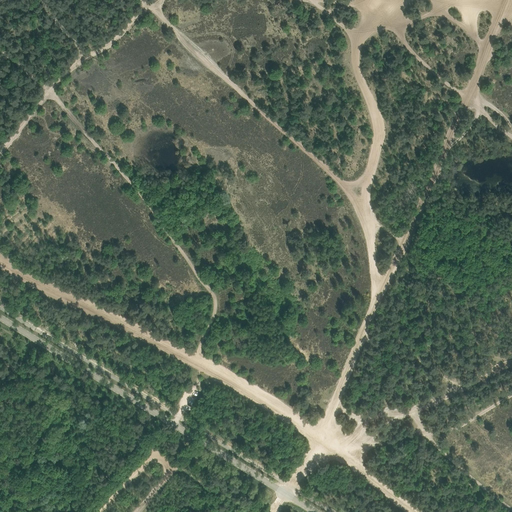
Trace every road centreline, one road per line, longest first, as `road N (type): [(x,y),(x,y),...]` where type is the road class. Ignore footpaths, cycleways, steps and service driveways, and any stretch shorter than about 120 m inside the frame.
road 1 (track): [(288,484),(318,436),(508,0)]
road 2 (track): [(419,511),(227,377),(0,257)]
road 3 (track): [(0,43),(139,192),(215,297),(201,364)]
road 4 (tertiary): [(315,511),(0,316)]
road 5 (track): [(141,0),(352,194),(366,216),(406,241)]
road 6 (track): [(374,305),(367,179),(379,134),(354,55),(390,0)]
road 7 (track): [(0,156),(49,92),(163,0)]
road 8 (track): [(341,454),(364,418),(448,396),(511,365)]
road 9 (track): [(376,18),(511,136)]
road 10 (track): [(413,408),(428,438),(511,508)]
